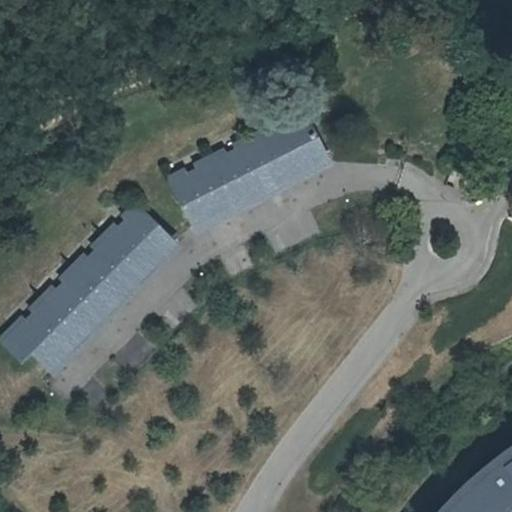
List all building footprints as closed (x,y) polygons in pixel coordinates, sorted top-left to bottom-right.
[(311,160),(326,153),(305,111),(274,126),(277,132),(269,136),(266,130),(235,146),(238,152),(230,155),(227,149),(195,165),(198,171),(190,175),(187,168),(171,176),(191,218),(204,212),(216,206),(219,212),(251,197),(248,190),(259,185),(283,173),(294,168),(298,174),(314,166),(311,160)] [(289,193),(298,174),(294,168),(283,173),(289,193)] [(265,205),(259,185),(248,190),(251,197),(265,205)] [(154,248),(159,253),(172,240),(135,202),(122,216),(126,220),(120,226),(116,221),(91,246),(95,251),(89,256),(84,252),(58,277),(63,283),(57,288),(52,283),(27,308),(32,313),(26,319),(21,314),(0,333),(0,339),(17,357),(27,347),(45,365),(58,352),(53,347),(62,338),(82,319),(91,311),(95,315),(122,289),(117,285),(126,276),(145,257),(154,248)] [(210,232),(219,212),(216,206),(204,212),(210,232)] [(154,276),(159,253),(154,248),(145,257),(154,276)] [(134,295),(126,276),(117,285),(122,289),(134,295)] [(90,338),(95,315),(91,311),(82,319),(90,338)] [(71,357),(62,338),(53,347),(58,352),(71,357)] [(511,511),(511,441),(490,456),(447,494),(431,511),(511,511)]
